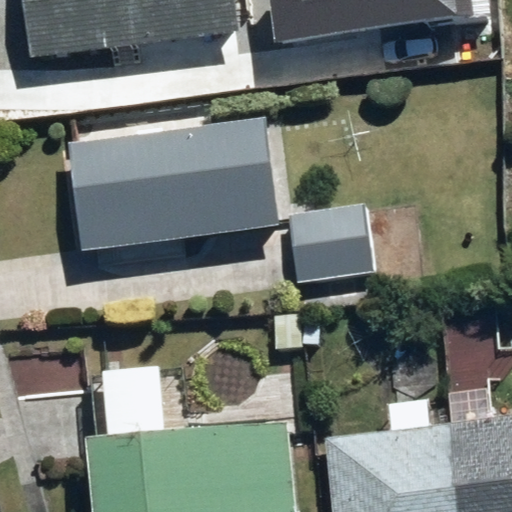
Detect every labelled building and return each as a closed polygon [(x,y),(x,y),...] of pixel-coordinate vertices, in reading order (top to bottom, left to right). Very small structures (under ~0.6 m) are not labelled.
[(229,0),(20,0),(27,70),(235,48),(229,0)] [(330,15),(250,23),(257,90),(337,82),(330,15)] [(262,137),(66,163),(80,273),(276,247),(262,137)] [(364,213),(286,222),(294,291),(372,283),(364,213)] [(99,390),(106,456),(71,460),(76,511),(293,511),(285,436),(166,449),(159,383),(99,390)] [(383,419),(386,452),(323,457),(327,511),(511,511),(511,440),(430,448),(427,415),(383,419)]
